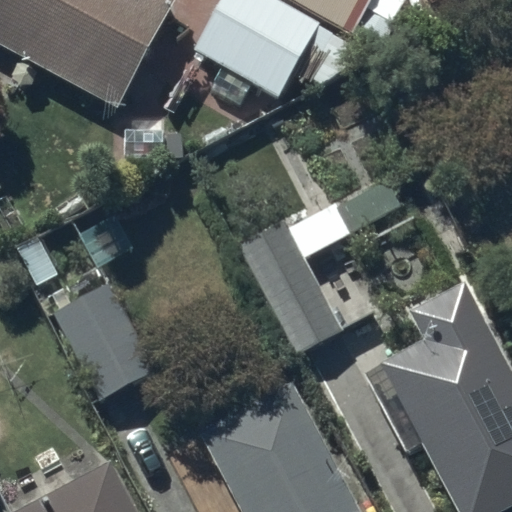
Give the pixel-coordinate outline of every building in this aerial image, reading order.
[(174,0),(0,0),(0,51),(114,112),(174,0)] [(359,56),(263,0),(223,0),(191,55),(220,71),(201,103),(238,125),(256,93),(279,107),(298,74),(335,95),(359,56)] [(285,0),(381,56),(395,31),(390,29),(407,0),(285,0)] [(425,0),(431,11),(450,0),(425,0)] [(284,225),(236,248),(292,362),(340,339),(303,264),(403,215),(388,185),(288,234),(284,225)] [(111,290),(53,321),(98,406),(157,375),(111,290)] [(465,292),(412,320),(428,351),(366,384),(405,458),(419,451),(451,511),(510,511),(511,511),(511,380),(511,381),(465,292)] [(357,511),(293,393),(203,442),(240,511),(357,511)] [(131,511),(108,470),(31,511),(131,511)]
